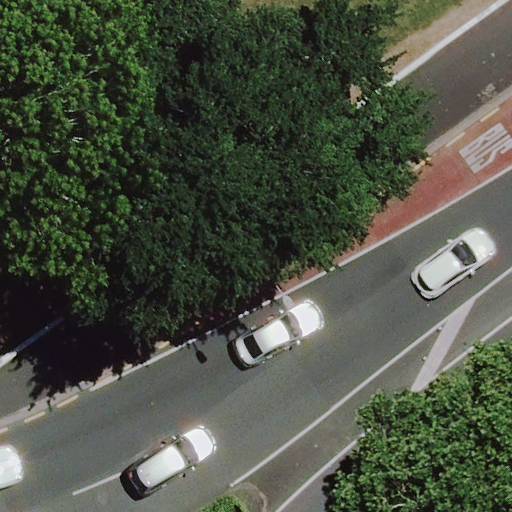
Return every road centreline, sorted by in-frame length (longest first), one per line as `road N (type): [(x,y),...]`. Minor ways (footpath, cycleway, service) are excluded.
road 1 (secondary): [(18,511),(328,321),(511,228)]
road 2 (secondary): [(511,335),(365,511)]
